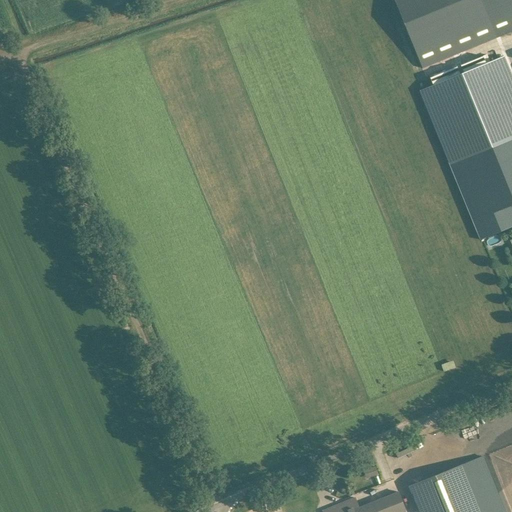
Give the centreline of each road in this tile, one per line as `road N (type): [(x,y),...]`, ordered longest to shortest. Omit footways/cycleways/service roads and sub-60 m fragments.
road 1 (track): [(18,54),(216,506)]
road 2 (unclassified): [(216,506),(511,386)]
road 3 (track): [(0,59),(189,0)]
